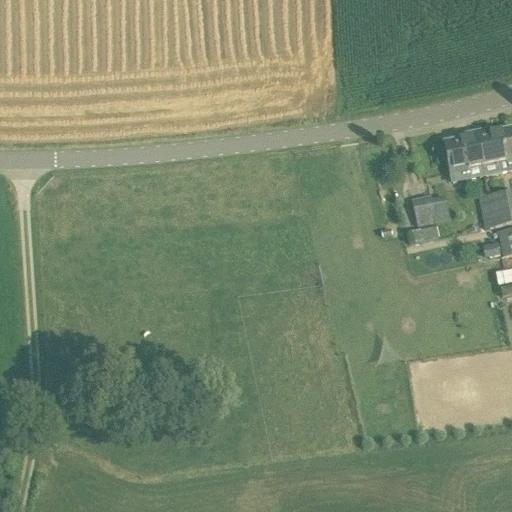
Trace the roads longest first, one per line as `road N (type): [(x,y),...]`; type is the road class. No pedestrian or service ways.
road 1 (unclassified): [(0,161),(122,159),(352,132),(511,98)]
road 2 (track): [(20,162),(34,415),(19,511)]
